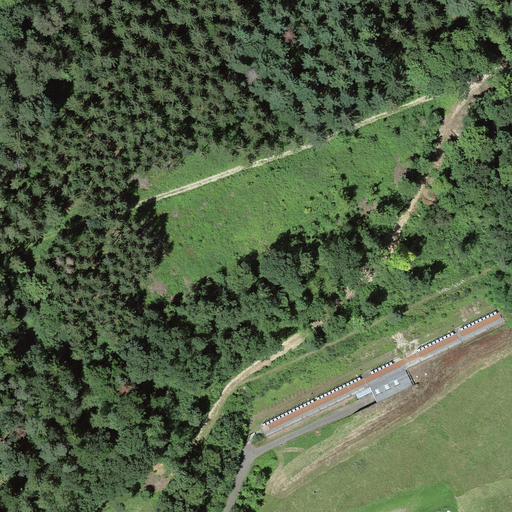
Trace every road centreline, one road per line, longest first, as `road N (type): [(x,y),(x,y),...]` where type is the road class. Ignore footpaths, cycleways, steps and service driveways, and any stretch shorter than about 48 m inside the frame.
road 1 (track): [(492,65),(460,98),(401,217),(356,280),(228,391),(190,455),(181,511)]
road 2 (track): [(0,259),(411,101),(511,53)]
road 3 (track): [(263,511),(299,480),(511,346)]
